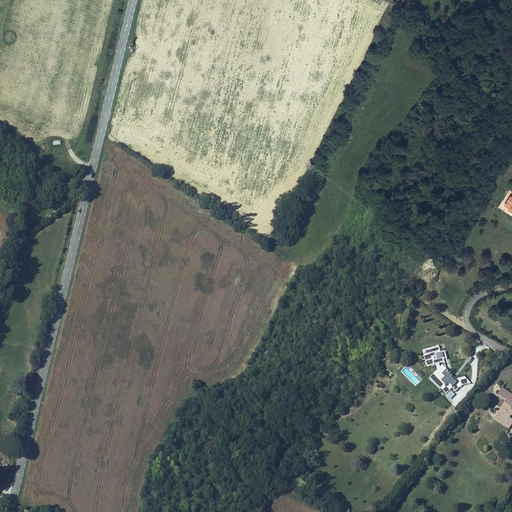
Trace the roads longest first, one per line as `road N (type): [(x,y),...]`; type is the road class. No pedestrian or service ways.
road 1 (secondary): [(11,511),(132,0)]
road 2 (residential): [(511,355),(464,319),(470,297),(511,283)]
